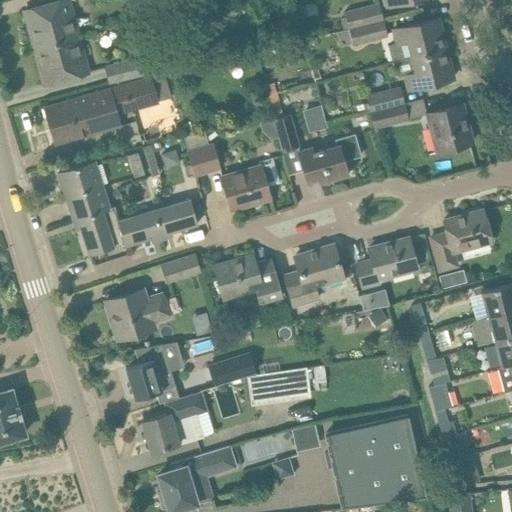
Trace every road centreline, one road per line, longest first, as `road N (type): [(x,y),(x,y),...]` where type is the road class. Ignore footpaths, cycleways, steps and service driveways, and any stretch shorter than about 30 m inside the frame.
road 1 (tertiary): [(105,511),(35,291)]
road 2 (tertiary): [(35,291),(0,172)]
